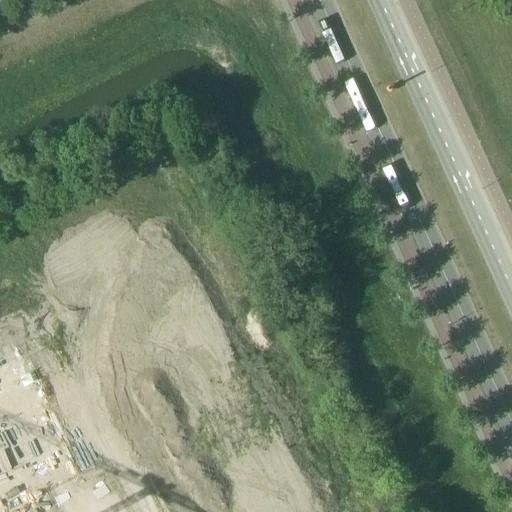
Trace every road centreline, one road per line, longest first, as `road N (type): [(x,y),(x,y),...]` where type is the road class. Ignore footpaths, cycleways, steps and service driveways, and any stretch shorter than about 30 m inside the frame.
road 1 (unclassified): [(313,0),(511,428)]
road 2 (unclassified): [(511,292),(379,0)]
